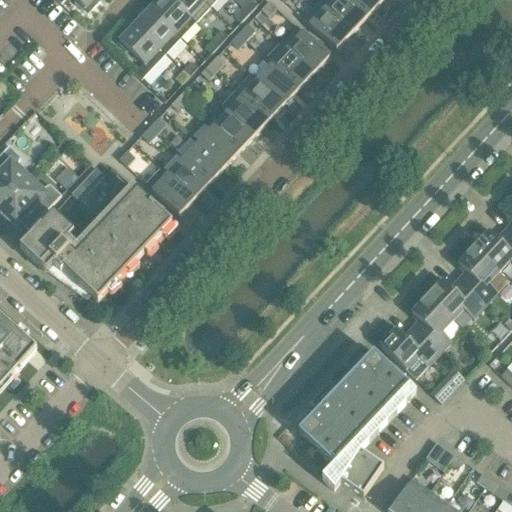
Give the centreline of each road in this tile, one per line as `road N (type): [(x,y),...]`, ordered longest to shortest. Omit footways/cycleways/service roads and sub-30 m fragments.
road 1 (residential): [(101,364),(438,0)]
road 2 (tertiary): [(315,322),(511,110)]
road 3 (residential): [(374,511),(458,407),(511,448)]
road 4 (residential): [(101,364),(0,471)]
road 5 (residential): [(101,364),(0,272)]
road 6 (tertiary): [(237,431),(315,322)]
road 7 (tertiary): [(315,322),(220,413)]
